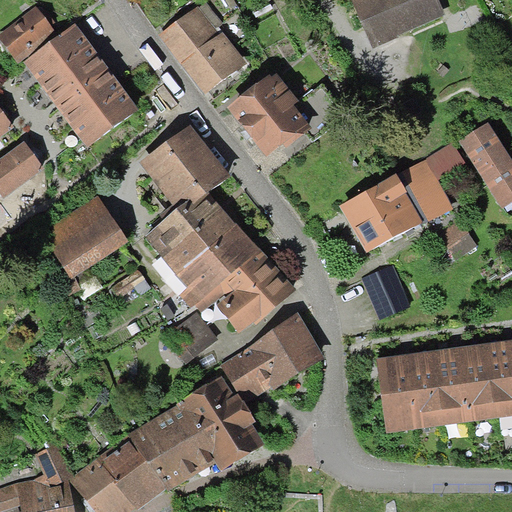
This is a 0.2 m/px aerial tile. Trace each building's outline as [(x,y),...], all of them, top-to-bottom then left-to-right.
[(223,0),(206,0),(166,29),(209,88),(245,62),(226,36),(241,25),(223,0)] [(351,0),(373,47),(447,14),(440,0),(351,0)] [(36,9),(0,34),(0,38),(19,64),(57,37),(36,9)] [(139,111),(106,68),(75,25),(24,62),(56,105),(90,148),(139,111)] [(275,69),(226,102),(262,155),(302,128),(311,141),(345,118),(322,85),(298,102),(275,69)] [(0,109),(0,138),(14,129),(4,114),(0,109)] [(511,163),(488,124),(459,142),(503,213),(511,206),(511,163)] [(195,208),(212,194),(233,178),(193,126),(142,166),(173,205),(178,211),(190,202),(195,208)] [(26,144),(0,163),(0,193),(4,199),(44,169),(35,156),(26,144)] [(464,165),(452,144),(341,207),(368,255),(451,208),(436,181),(464,165)] [(238,226),(212,194),(195,208),(190,202),(178,211),(173,205),(158,218),(162,224),(146,239),(178,275),(238,226)] [(128,248),(100,199),(44,232),(72,281),(128,248)] [(459,222),(441,235),(458,259),(476,246),(459,222)] [(221,287),(262,253),(238,226),(178,275),(189,290),(182,295),(198,315),(225,292),(221,287)] [(296,294),(262,253),(221,287),(225,292),(229,297),(218,307),(241,335),(257,322),(259,325),(296,294)] [(395,267),(363,280),(380,320),(412,307),(395,267)] [(139,272),(114,288),(120,298),(146,283),(139,272)] [(88,304),(74,312),(78,320),(92,312),(88,304)] [(217,340),(198,315),(168,337),(188,363),(217,340)] [(221,367),(226,375),(244,403),(271,385),(274,389),(322,358),(297,319),(221,367)] [(511,343),(490,347),(500,420),(511,417),(511,343)] [(490,347),(462,351),(471,425),(500,420),(490,347)] [(462,351),(436,354),(444,428),(471,425),(462,351)] [(436,354),(408,357),(416,430),(444,428),(436,354)] [(408,357),(378,361),(387,433),(416,430),(408,357)] [(178,403),(216,465),(221,474),(264,448),(251,427),(256,424),(244,403),(226,375),(178,403)] [(216,465),(178,403),(127,435),(131,441),(169,491),(168,493),(216,465)] [(140,511),(169,491),(131,441),(106,460),(103,457),(72,481),(95,511),(134,511),(135,511),(136,511),(140,511)] [(73,511),(67,480),(75,478),(60,445),(37,455),(45,475),(33,482),(18,485),(0,490),(0,511),(4,511),(22,506),(23,511),(73,511)]
